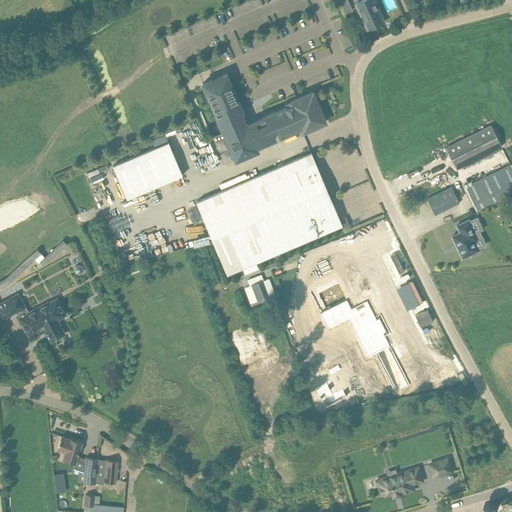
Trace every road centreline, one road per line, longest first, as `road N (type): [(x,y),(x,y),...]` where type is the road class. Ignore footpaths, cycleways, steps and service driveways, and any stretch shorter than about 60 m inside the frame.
road 1 (unclassified): [(511,441),(395,220),(369,159),(355,89),(370,50),(511,6)]
road 2 (tertiary): [(0,390),(73,409),(234,511)]
road 3 (unknown): [(358,112),(126,224)]
road 4 (unknown): [(337,60),(260,89),(238,61)]
